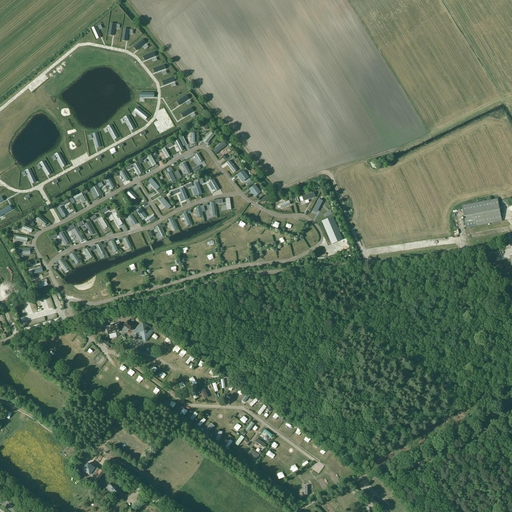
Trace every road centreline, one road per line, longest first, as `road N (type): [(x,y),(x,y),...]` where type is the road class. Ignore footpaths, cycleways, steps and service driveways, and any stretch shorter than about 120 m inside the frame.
road 1 (unclassified): [(511,242),(229,278),(0,342)]
road 2 (track): [(511,399),(382,466)]
